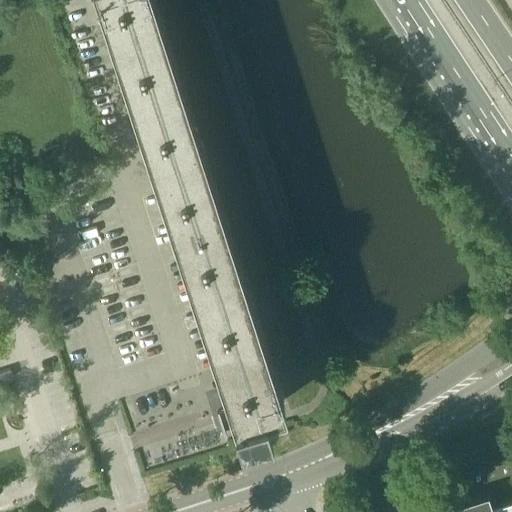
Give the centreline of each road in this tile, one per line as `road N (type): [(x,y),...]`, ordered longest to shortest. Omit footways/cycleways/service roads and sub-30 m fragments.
road 1 (trunk): [(410,0),(511,155)]
road 2 (tertiary): [(289,474),(417,411)]
road 3 (tertiary): [(511,335),(417,411)]
